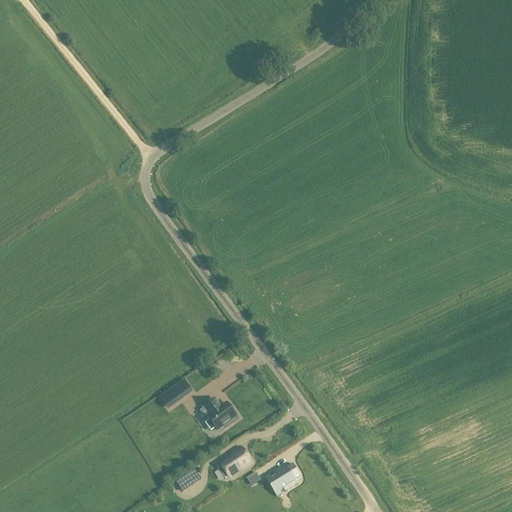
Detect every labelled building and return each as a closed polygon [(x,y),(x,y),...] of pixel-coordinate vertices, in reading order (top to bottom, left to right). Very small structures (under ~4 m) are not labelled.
[(183,384),(175,390),(184,402),(192,396),(183,384)] [(215,400),(204,408),(210,416),(208,417),(218,431),(237,417),(236,416),(237,414),(233,409),(232,410),(227,404),(221,408),(215,400)] [(252,463),(249,459),(246,453),(245,454),(243,449),(242,450),(240,448),(230,454),(232,457),(220,465),(220,466),(217,468),(225,479),(228,478),(229,479),(252,463)] [(275,476),(271,479),(279,492),(283,489),(285,492),(298,484),(296,481),(301,478),(293,465),(282,472),(280,469),(273,473),(275,476)] [(256,473),(247,479),(252,486),(261,480),(256,473)]
